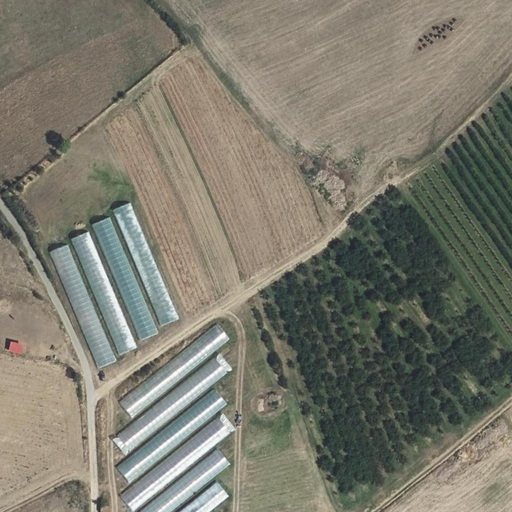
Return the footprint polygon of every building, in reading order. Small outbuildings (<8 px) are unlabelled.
[(157,327),(176,320),(132,202),(110,210),(112,216),(89,224),(91,230),(66,239),(90,304),(92,304),(95,313),(100,311),(117,355),(138,347),(135,341),(159,333),(157,327)] [(34,296),(27,304),(37,314),(45,307),(34,296)] [(219,326),(117,398),(128,413),(230,341),(219,326)] [(126,449),(227,373),(214,356),(186,377),(113,432),(126,449)] [(215,389),(115,466),(126,480),(226,404),(215,389)] [(128,508),(230,434),(219,419),(118,493),(128,508)] [(218,450),(135,511),(166,511),(229,465),(218,450)] [(217,482),(177,511),(208,511),(228,497),(217,482)]
